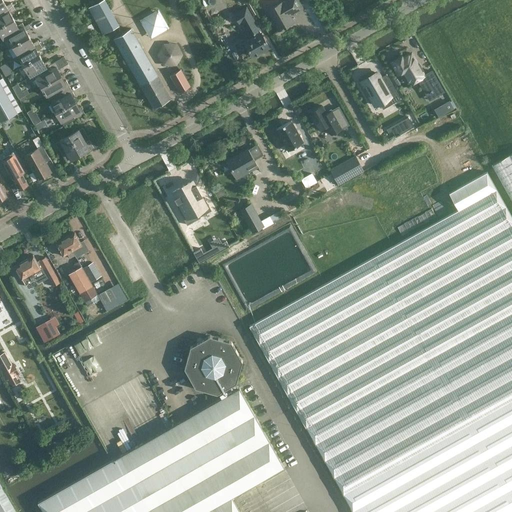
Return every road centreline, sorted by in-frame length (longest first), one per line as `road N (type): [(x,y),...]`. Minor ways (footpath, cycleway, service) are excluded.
road 1 (unclassified): [(136,160),(423,0)]
road 2 (unknown): [(100,180),(171,322),(86,378)]
road 3 (residential): [(126,141),(44,0)]
road 4 (unclassified): [(0,236),(136,160)]
